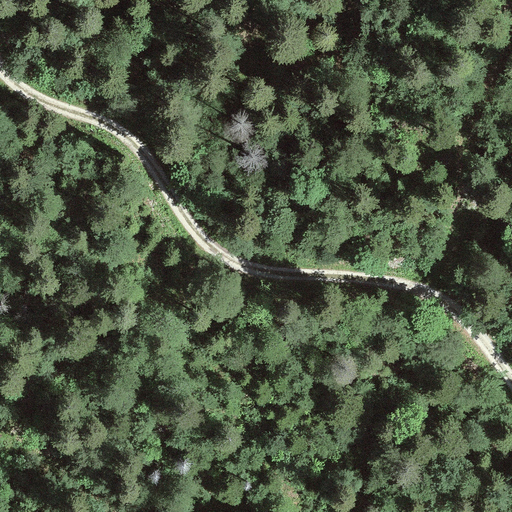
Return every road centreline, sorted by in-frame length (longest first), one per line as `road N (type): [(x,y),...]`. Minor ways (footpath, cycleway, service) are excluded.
road 1 (track): [(511,377),(464,319),(429,295),(382,281),(261,270),(230,257),(190,223),(119,129),(25,89),(0,65)]
road 2 (track): [(429,295),(464,205),(468,140),(511,41)]
